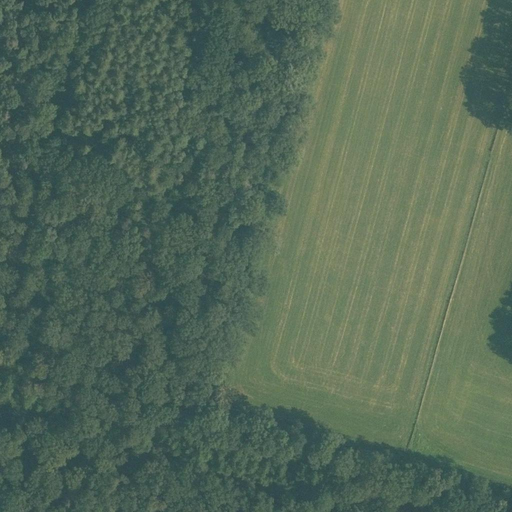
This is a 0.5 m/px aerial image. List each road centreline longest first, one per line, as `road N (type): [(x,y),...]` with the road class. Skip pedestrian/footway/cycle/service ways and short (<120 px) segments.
road 1 (track): [(0,334),(511,479)]
road 2 (track): [(0,429),(290,511)]
